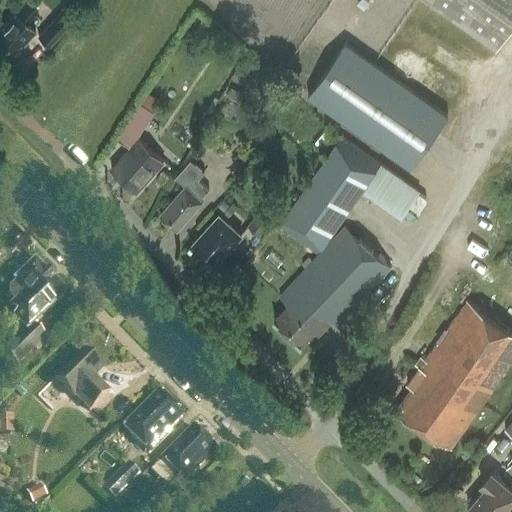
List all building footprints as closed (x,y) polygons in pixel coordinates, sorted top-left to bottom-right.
[(511,0),(428,0),(497,48),(511,26),(511,0)] [(0,29),(0,57),(4,61),(20,44),(22,46),(35,32),(25,22),(36,10),(27,1),(15,14),(15,13),(0,29)] [(50,48),(74,24),(62,12),(38,37),(50,48)] [(449,114),(346,42),(309,95),(412,167),(449,114)] [(164,161),(139,137),(154,111),(142,103),(119,141),(130,148),(111,169),(136,192),(164,161)] [(268,134),(259,145),(266,151),(275,141),(268,134)] [(383,163),(346,136),(278,225),(318,253),(383,163)] [(240,167),(260,157),(255,146),(235,157),(240,167)] [(177,177),(187,187),(160,215),(177,230),(203,203),(201,200),(209,191),(198,181),(205,173),(192,161),(177,177)] [(279,213),(268,203),(248,226),(260,236),(279,213)] [(212,267),(242,235),(219,214),(190,247),(212,267)] [(274,320),(301,346),(315,332),(319,335),(332,322),(336,326),(391,268),(349,227),(280,297),(289,305),(274,320)] [(34,330),(65,299),(34,267),(14,287),(15,289),(9,295),(8,302),(14,308),(9,312),(17,320),(13,323),(26,336),(4,357),(18,371),(46,343),(34,330)] [(396,411),(451,449),(511,359),(511,330),(465,299),(407,384),(412,387),(396,411)] [(93,382),(101,375),(82,356),(54,384),(73,403),(75,401),(89,416),(108,397),(93,382)] [(168,435),(181,421),(158,397),(123,432),(149,458),(170,437),(168,435)] [(183,486),(214,455),(193,433),(161,464),(171,473),(164,480),(172,489),(179,482),(183,486)] [(511,488),(509,487),(492,472),(481,485),(485,488),(468,508),(473,511),(502,511),(511,501),(511,488)] [(118,480),(103,494),(114,505),(129,490),(118,480)] [(275,511),(252,489),(235,506),(226,498),(212,511),(275,511)] [(40,490),(26,497),(32,508),(46,500),(40,490)]
